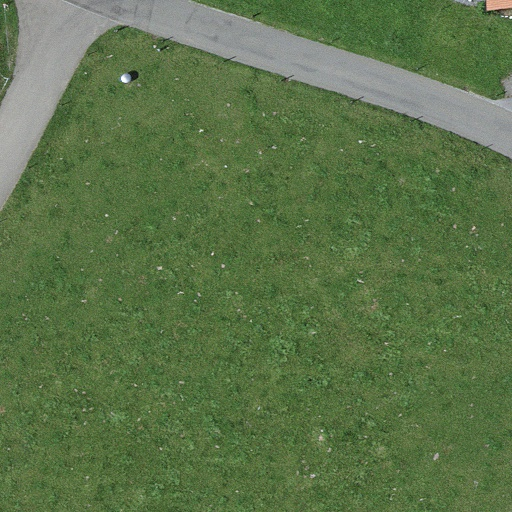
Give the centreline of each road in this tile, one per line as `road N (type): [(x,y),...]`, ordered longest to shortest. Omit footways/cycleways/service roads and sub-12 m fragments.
road 1 (unclassified): [(511,140),(111,0)]
road 2 (track): [(0,173),(79,0)]
